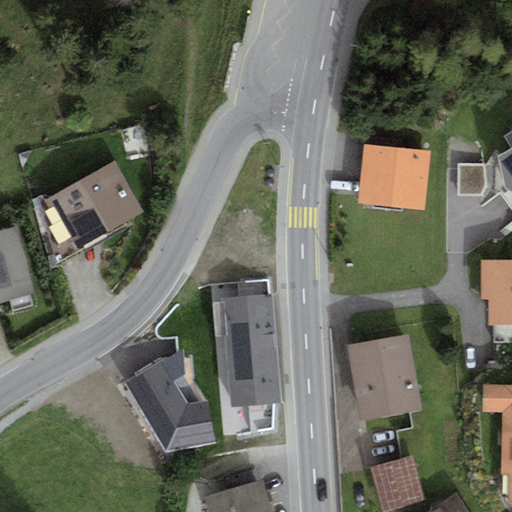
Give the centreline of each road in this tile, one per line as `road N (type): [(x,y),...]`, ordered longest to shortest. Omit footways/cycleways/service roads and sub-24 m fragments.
road 1 (tertiary): [(0,396),(142,306),(171,266),(212,167),(239,126),(261,113),(310,118)]
road 2 (primary): [(315,511),(303,305),(310,118)]
road 3 (primary): [(310,118),(336,0)]
